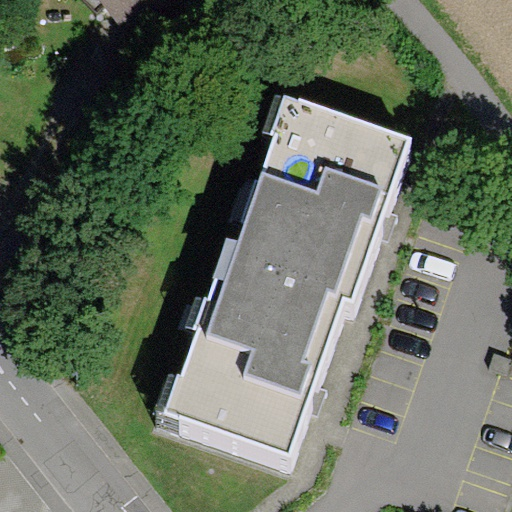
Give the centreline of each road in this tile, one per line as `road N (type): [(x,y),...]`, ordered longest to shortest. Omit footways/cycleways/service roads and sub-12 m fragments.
road 1 (track): [(250,0),(101,150),(18,251),(0,287)]
road 2 (track): [(511,146),(448,59),(381,0)]
road 3 (residential): [(103,511),(0,390)]
